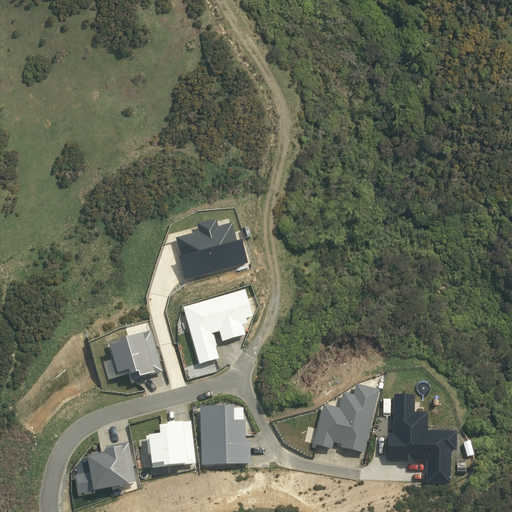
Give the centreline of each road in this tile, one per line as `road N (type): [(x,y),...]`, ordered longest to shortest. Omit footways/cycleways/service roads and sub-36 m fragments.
road 1 (track): [(250,356),(275,291),(266,217),(278,113),(215,0)]
road 2 (residential): [(250,356),(224,384),(113,413),(75,434),(58,457),(49,511)]
